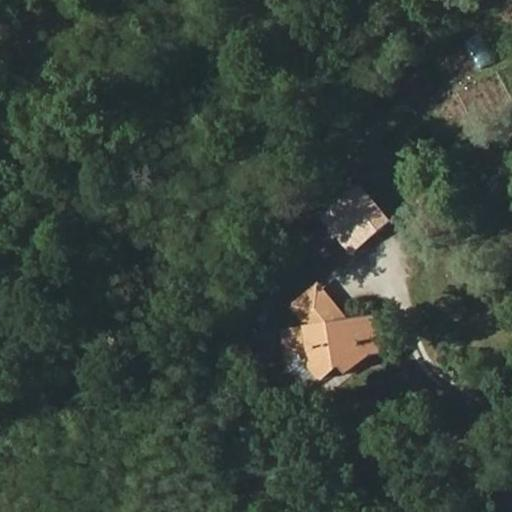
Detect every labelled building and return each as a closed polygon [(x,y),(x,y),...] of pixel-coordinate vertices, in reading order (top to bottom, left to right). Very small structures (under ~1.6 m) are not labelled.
[(362,184),(321,220),(354,258),(395,222),(362,184)] [(321,203),(316,187),(292,194),(297,211),(321,203)] [(349,321),(320,285),(295,306),(313,327),(349,321)] [(391,351),(387,328),(379,329),(377,317),(349,321),(313,327),(286,331),(289,354),(303,351),(325,379),(344,364),(350,372),(372,354),(391,351)] [(325,379),(350,372),(344,364),(325,379)]
